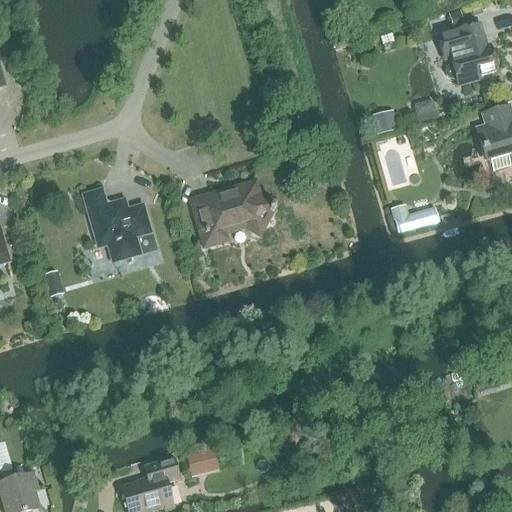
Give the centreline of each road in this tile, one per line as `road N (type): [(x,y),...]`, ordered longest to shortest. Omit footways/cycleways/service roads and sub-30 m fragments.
road 1 (residential): [(123,127),(174,0)]
road 2 (residential): [(0,163),(123,127)]
